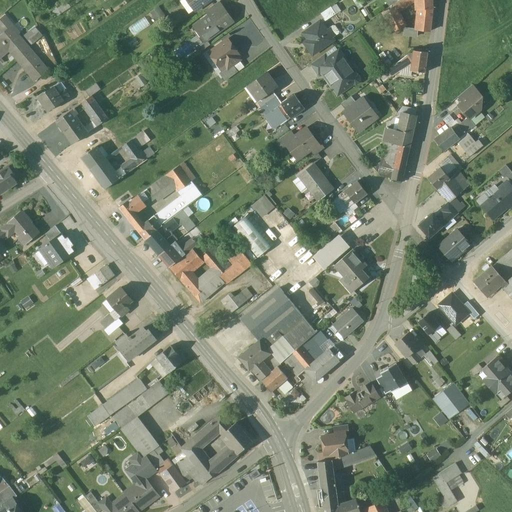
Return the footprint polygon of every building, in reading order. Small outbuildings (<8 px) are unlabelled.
[(0,7),(4,12),(11,5),(7,0),(6,0),(0,5),(0,7)] [(188,0),(195,10),(209,0),(188,0)] [(401,0),(393,6),(394,7),(397,13),(415,0),(401,0)] [(431,0),(416,0),(417,10),(419,10),(432,9),(431,0)] [(67,2),(58,9),(61,14),(71,7),(67,2)] [(218,2),(206,10),(210,15),(222,7),(218,2)] [(210,15),(195,26),(205,40),(206,41),(207,40),(220,30),(220,29),(231,21),(222,7),(210,15)] [(331,7),(321,14),(325,21),(336,14),(331,7)] [(394,7),(383,12),(393,31),(404,26),(397,13),(394,7)] [(432,9),(419,10),(417,30),(430,31),(432,9)] [(5,16),(0,20),(0,28),(4,33),(12,27),(12,28),(14,26),(5,16)] [(30,24),(25,17),(16,24),(22,31),(30,24)] [(320,21),(303,33),(308,40),(309,40),(311,43),(306,46),(312,55),(336,39),(328,28),(326,29),(320,21)] [(43,64),(17,33),(19,32),(14,26),(12,28),(12,27),(4,33),(0,36),(0,53),(7,47),(35,80),(43,73),(38,68),(43,64)] [(42,36),(38,31),(29,39),(33,44),(42,36)] [(205,40),(196,47),(200,52),(210,45),(207,40),(206,41),(205,40)] [(228,40),(210,53),(216,62),(221,59),(227,68),(232,65),(240,59),(238,56),(239,55),(228,40)] [(412,50),(393,65),(398,71),(407,65),(413,63),(414,51),(412,50)] [(348,65),(339,51),(331,57),(336,64),(322,74),(337,95),(342,92),(343,89),(351,83),(352,84),(356,85),(359,82),(360,78),(358,75),(354,74),(353,75),(347,66),(348,65)] [(427,52),(414,51),(413,63),(411,71),(424,73),(427,52)] [(328,59),(325,54),(310,65),(318,76),(322,74),(336,64),(331,57),(328,59)] [(232,65),(227,68),(220,73),(225,81),(238,72),(232,65)] [(266,73),(248,86),(258,101),(261,99),(261,100),(273,91),(277,88),(266,73)] [(472,84),(458,96),(463,101),(463,102),(475,92),(477,90),(472,84)] [(58,95),(53,87),(38,98),(48,112),(62,101),(58,95)] [(64,90),(58,95),(62,101),(69,96),(64,90)] [(273,91),(261,100),(261,99),(258,101),(256,103),(260,108),(277,96),(273,91)] [(475,92),(463,102),(463,101),(458,105),(469,117),(470,118),(481,109),(476,103),(481,99),(475,92)] [(86,94),(78,100),(81,104),(89,98),(86,94)] [(294,95),(282,104),(291,117),(304,108),(294,95)] [(108,118),(92,96),(89,98),(81,104),(85,109),(91,119),(93,121),(97,126),(108,118)] [(351,96),(341,104),(346,111),(356,103),(351,96)] [(346,111),(343,112),(358,131),(375,118),(360,99),(356,103),(346,111)] [(481,99),(476,103),(481,109),(486,105),(481,99)] [(81,104),(56,121),(64,133),(79,122),(75,116),(85,109),(81,104)] [(291,117),(282,104),(278,106),(282,113),(276,117),(281,125),(291,117)] [(416,109),(403,107),(402,112),(415,115),(416,109)] [(417,116),(402,113),(400,120),(397,119),(395,129),(398,130),(398,131),(412,134),(417,116)] [(449,115),(441,121),(445,126),(447,124),(453,120),(449,115)] [(479,122),(475,116),(471,120),(475,125),(479,122)] [(461,123),(459,125),(465,133),(475,125),(471,120),(470,118),(469,117),(461,123)] [(453,120),(447,124),(449,127),(452,130),(458,126),(455,122),(453,120)] [(79,122),(64,133),(72,144),(87,134),(83,128),(79,122)] [(93,129),(89,123),(83,128),(87,134),(93,129)] [(458,126),(452,130),(458,138),(465,133),(459,125),(458,126)] [(228,132),(233,142),(243,136),(238,126),(228,132)] [(412,134),(398,131),(398,130),(395,129),(388,128),(388,127),(387,127),(385,135),(397,137),(395,144),(399,145),(399,144),(409,147),(412,134)] [(452,130),(449,127),(435,139),(444,150),(458,138),(452,130)] [(296,136),(290,141),(292,144),(288,146),(297,158),(301,159),(306,156),(308,152),(310,151),(319,144),(318,144),(307,128),(296,136)] [(291,130),(277,141),(283,150),(288,146),(292,144),(290,141),(296,136),(291,130)] [(468,134),(458,143),(469,156),(482,145),(478,140),(475,142),(468,134)] [(397,137),(385,135),(384,141),(393,144),(395,144),(397,137)] [(144,145),(137,136),(131,141),(137,149),(139,147),(140,148),(144,145)] [(131,141),(123,146),(130,157),(138,151),(137,149),(131,141)] [(319,144),(310,151),(314,156),(324,148),(319,142),(318,144),(319,144)] [(393,144),(385,142),(383,151),(390,153),(391,152),(393,144)] [(371,143),(362,149),(365,154),(374,148),(371,143)] [(409,147),(399,144),(399,145),(397,153),(396,158),(393,167),(394,167),(405,170),(409,147)] [(96,147),(82,157),(91,169),(105,159),(98,149),(96,147)] [(109,156),(102,147),(98,149),(105,159),(109,156)] [(149,147),(142,152),(147,159),(154,154),(149,147)] [(365,154),(363,156),(369,164),(378,172),(382,155),(378,154),(378,153),(377,153),(377,151),(376,147),(365,154)] [(138,151),(130,157),(132,159),(135,157),(140,164),(147,159),(142,152),(141,150),(138,151)] [(458,164),(450,154),(446,157),(455,167),(458,164)] [(390,156),(382,155),(378,172),(380,176),(392,178),(394,167),(393,167),(396,158),(390,156)] [(132,159),(121,167),(126,174),(136,167),(140,164),(135,157),(132,159)] [(455,167),(446,157),(437,165),(439,167),(440,167),(447,175),(455,167)] [(105,159),(91,169),(106,189),(118,180),(119,179),(115,172),(105,159)] [(19,174),(12,163),(8,166),(14,175),(13,175),(16,176),(19,174)] [(191,173),(183,163),(180,165),(187,175),(191,173)] [(314,164),(298,176),(318,202),(333,190),(322,177),(323,176),(314,164)] [(150,187),(145,190),(150,197),(143,202),(145,205),(151,201),(153,205),(155,203),(156,205),(176,190),(177,192),(192,181),(187,175),(180,165),(150,187)] [(506,165),(498,171),(504,177),(506,176),(511,171),(506,165)] [(8,166),(0,171),(0,193),(16,183),(12,176),(13,175),(14,175),(8,166)] [(121,167),(115,172),(119,179),(126,174),(121,167)] [(405,170),(394,167),(392,178),(402,181),(405,170)] [(439,167),(427,177),(437,189),(450,179),(447,175),(440,167),(439,167)] [(455,167),(447,175),(450,179),(459,171),(455,167)] [(450,179),(437,189),(447,202),(448,202),(453,198),(468,185),(459,171),(450,179)] [(192,181),(177,192),(181,197),(168,206),(175,216),(182,210),(202,195),(192,181)] [(367,194),(358,181),(345,191),(354,203),(355,203),(367,194)] [(488,197),(480,204),(492,218),(505,207),(507,208),(511,203),(511,187),(506,181),(488,197)] [(145,190),(139,195),(139,196),(143,202),(150,197),(145,190)] [(354,203),(345,191),(338,196),(339,197),(348,208),(354,203)] [(484,193),(476,200),(480,204),(488,197),(484,193)] [(139,196),(121,209),(133,225),(139,220),(134,214),(142,208),(145,205),(143,202),(139,196)] [(267,197),(254,206),(262,217),(275,207),(267,197)] [(348,208),(339,197),(333,202),(341,213),(348,208)] [(458,204),(453,198),(448,202),(457,213),(464,206),(461,202),(458,204)] [(153,205),(151,201),(145,205),(142,208),(146,213),(154,206),(153,205)] [(441,207),(444,212),(436,218),(442,225),(457,213),(448,202),(447,202),(441,207)] [(168,206),(148,221),(157,229),(174,216),(175,216),(168,206)] [(440,206),(432,213),(436,218),(444,212),(441,207),(440,206)] [(193,224),(182,210),(175,216),(174,216),(185,230),(193,224)] [(28,218),(22,212),(9,223),(2,229),(8,237),(15,231),(19,235),(17,237),(24,245),(38,232),(27,219),(28,218)] [(432,213),(418,225),(428,237),(442,225),(436,218),(432,213)] [(275,245),(249,214),(232,228),(257,259),(275,245)] [(173,218),(158,230),(171,245),(175,241),(177,240),(170,231),(178,224),(173,218)] [(139,220),(133,225),(137,229),(143,225),(139,220)] [(143,225),(137,229),(146,239),(157,230),(157,229),(148,221),(143,225)] [(341,230),(335,223),(330,228),(335,235),(341,230)] [(193,224),(185,230),(188,232),(195,226),(193,224)] [(55,226),(45,234),(50,241),(61,233),(55,226)] [(464,228),(459,233),(466,241),(471,237),(464,228)] [(158,230),(157,230),(146,239),(162,259),(174,249),(178,245),(175,241),(171,245),(158,230)] [(456,230),(438,246),(451,262),(470,245),(466,241),(459,233),(456,230)] [(50,241),(38,249),(52,269),(75,253),(71,247),(74,245),(68,237),(65,239),(61,233),(50,241)] [(338,236),(313,258),(323,270),(349,248),(338,236)] [(193,238),(180,248),(178,245),(174,249),(181,257),(198,245),(193,238)] [(207,251),(199,257),(202,261),(204,261),(213,271),(218,277),(219,276),(233,264),(226,257),(219,249),(214,244),(207,251)] [(203,247),(196,254),(199,257),(207,251),(203,247)] [(237,248),(226,257),(233,264),(244,255),(237,248)] [(174,249),(162,259),(169,267),(181,257),(174,249)] [(194,250),(171,269),(181,280),(189,273),(202,261),(199,257),(196,254),(194,250)] [(353,250),(333,267),(343,278),(342,279),(354,292),(369,279),(362,271),(367,266),(353,250)] [(511,251),(494,268),(507,284),(502,288),(511,298),(511,251)] [(233,264),(219,276),(224,283),(226,285),(251,264),(244,255),(233,264)] [(433,262),(419,274),(430,286),(439,279),(439,270),(433,262)] [(114,276),(107,265),(94,275),(101,285),(114,276)] [(494,268),(492,266),(474,282),(485,294),(498,283),(502,288),(507,284),(494,268)] [(213,271),(205,279),(202,277),(199,280),(206,288),(218,277),(213,271)] [(194,279),(189,273),(181,280),(186,286),(194,279)] [(94,275),(87,279),(92,285),(95,289),(95,290),(101,285),(94,275)] [(206,288),(195,297),(200,303),(224,283),(219,276),(218,277),(206,288)] [(199,280),(194,279),(186,286),(195,297),(206,288),(199,280)] [(354,292),(342,279),(338,282),(350,295),(354,292)] [(319,307),(323,305),(315,287),(310,289),(319,307)] [(121,288),(107,300),(107,301),(115,309),(111,313),(117,320),(119,319),(129,310),(126,307),(133,301),(121,288)] [(305,318),(279,288),(241,320),(259,341),(261,343),(270,353),(271,352),(286,340),(283,336),(305,318)] [(236,297),(230,295),(230,294),(221,301),(232,313),(247,301),(240,293),(236,297)] [(303,297),(309,307),(316,302),(310,293),(303,297)] [(115,309),(107,301),(103,304),(111,313),(115,309)] [(352,309),(334,325),(345,338),(362,323),(356,316),(357,314),(352,309)] [(429,313),(418,323),(428,335),(429,335),(435,343),(441,338),(434,330),(440,326),(429,313)] [(305,318),(283,336),(286,340),(295,351),(311,337),(316,332),(305,318)] [(117,320),(106,331),(110,335),(119,327),(123,324),(119,319),(117,320)] [(461,335),(452,326),(447,330),(455,340),(461,335)] [(119,327),(110,335),(115,342),(125,334),(119,327)] [(115,342),(129,360),(147,346),(147,347),(156,339),(149,330),(147,332),(144,328),(132,337),(131,336),(129,338),(126,333),(125,334),(115,342)] [(328,340),(319,330),(316,332),(311,337),(319,347),(328,340)] [(483,336),(480,333),(473,339),(475,343),(483,336)] [(408,334),(396,344),(407,357),(413,364),(420,359),(413,352),(419,347),(408,334)] [(295,351),(292,354),(305,369),(325,353),(319,347),(311,337),(295,351)] [(286,340),(271,352),(276,358),(280,363),(283,361),(292,354),(295,351),(286,340)] [(259,341),(239,357),(249,369),(251,368),(261,380),(272,371),(272,370),(266,364),(262,360),(270,353),(261,343),(259,341)] [(40,348),(38,345),(31,350),(34,353),(40,348)] [(178,355),(170,346),(169,345),(156,357),(156,358),(169,373),(182,362),(178,356),(178,355)] [(305,369),(305,370),(309,374),(313,379),(316,379),(344,356),(338,349),(336,350),(333,346),(325,353),(305,369)] [(438,361),(430,351),(424,356),(432,366),(438,361)] [(305,369),(292,354),(283,361),(286,364),(293,372),(297,377),(305,370),(305,369)] [(506,366),(500,358),(497,358),(496,357),(482,368),(481,370),(486,376),(483,379),(496,394),(499,391),(504,397),(506,395),(511,390),(511,372),(509,372),(506,368),(506,366)] [(169,373),(156,358),(152,362),(159,370),(154,374),(158,380),(169,373)] [(276,358),(266,364),(272,370),(280,363),(276,358)] [(21,365),(17,359),(7,365),(11,371),(21,365)] [(407,382),(396,364),(396,363),(380,373),(381,373),(382,375),(391,391),(392,392),(407,383),(407,382)] [(286,364),(280,369),(287,378),(293,372),(286,364)] [(479,364),(470,372),(474,376),(481,370),(482,368),(479,364)] [(272,371),(261,380),(271,392),(277,386),(287,378),(280,369),(277,366),(272,371)] [(435,368),(423,377),(426,382),(431,378),(438,372),(435,368)] [(287,378),(277,386),(281,391),(297,377),(293,372),(287,378)] [(391,391),(382,375),(376,379),(385,394),(391,391)] [(435,383),(431,378),(426,382),(430,387),(435,383)] [(138,379),(103,404),(110,415),(147,389),(138,379)] [(147,389),(110,415),(120,429),(136,418),(136,417),(167,394),(158,381),(147,389)] [(370,383),(361,389),(362,390),(356,394),(355,392),(345,398),(353,410),(359,407),(360,409),(379,398),(370,383)] [(433,399),(448,419),(469,403),(454,383),(433,399)] [(504,397),(497,403),(501,408),(510,400),(506,395),(504,397)] [(230,427),(220,415),(212,422),(219,431),(222,434),(230,427)] [(158,447),(136,418),(120,429),(138,453),(142,458),(146,455),(151,452),(158,447)] [(212,422),(192,439),(199,448),(199,447),(219,431),(212,422)] [(252,441),(236,422),(230,427),(222,434),(221,435),(231,445),(224,452),(231,460),(252,441)] [(347,426),(335,428),(336,435),(345,434),(346,435),(348,435),(347,426)] [(336,435),(322,436),(324,454),(320,454),(321,461),(330,460),(332,459),(348,453),(346,435),(345,434),(336,435)] [(192,439),(181,448),(188,458),(199,448),(192,439)] [(398,447),(402,455),(412,449),(408,442),(398,447)] [(370,446),(353,452),(357,463),(376,455),(370,446)] [(199,448),(188,458),(190,461),(194,466),(200,473),(211,463),(199,447),(199,448)] [(427,454),(432,462),(441,456),(436,448),(427,454)] [(224,452),(219,457),(225,465),(231,460),(224,452)] [(348,453),(332,459),(334,471),(357,463),(353,452),(348,453)] [(146,455),(142,458),(138,453),(130,459),(134,465),(135,465),(144,478),(157,470),(156,469),(152,463),(148,457),(146,455)] [(156,459),(153,454),(148,457),(152,463),(156,459)] [(470,465),(474,470),(487,460),(483,455),(470,465)] [(211,463),(200,473),(205,480),(206,481),(225,465),(219,457),(211,463)] [(321,461),(318,462),(321,491),(319,491),(320,500),(322,499),(323,507),(338,505),(338,504),(335,476),(334,475),(334,471),(332,459),(330,460),(321,461)] [(190,461),(183,466),(187,472),(194,466),(190,461)] [(455,462),(433,477),(439,487),(446,483),(461,473),(455,462)] [(162,464),(156,469),(157,470),(160,474),(172,466),(171,464),(165,468),(162,464)] [(144,478),(135,465),(134,465),(126,471),(135,483),(136,484),(144,478)] [(176,471),(172,466),(160,474),(173,491),(184,483),(180,477),(176,471)] [(183,466),(176,471),(180,477),(188,473),(187,472),(183,466)] [(200,473),(194,466),(187,472),(188,473),(192,478),(194,477),(199,484),(205,480),(200,473)] [(249,476),(251,480),(260,475),(257,470),(249,476)] [(188,473),(180,477),(184,483),(192,478),(188,473)] [(342,473),(334,475),(335,476),(338,504),(346,502),(342,473)] [(0,478),(0,492),(9,486),(2,477),(0,478)] [(138,487),(126,496),(123,492),(138,511),(158,496),(144,478),(136,484),(138,487)] [(446,483),(439,487),(450,505),(457,501),(446,483)] [(9,486),(0,492),(0,494),(6,503),(12,498),(12,499),(16,496),(9,486)] [(126,498),(114,507),(112,505),(104,511),(137,511),(138,511),(123,492),(122,493),(126,498)] [(375,493),(356,499),(360,511),(368,511),(367,508),(378,503),(375,493)] [(6,503),(0,506),(0,511),(21,511),(12,499),(12,498),(6,503)] [(99,511),(103,509),(95,498),(89,502),(96,511),(99,511)] [(346,502),(338,504),(338,505),(339,511),(360,511),(356,499),(346,502)] [(378,503),(367,508),(368,511),(386,511),(382,501),(378,503)] [(96,511),(89,502),(83,507),(87,511),(96,511)]
